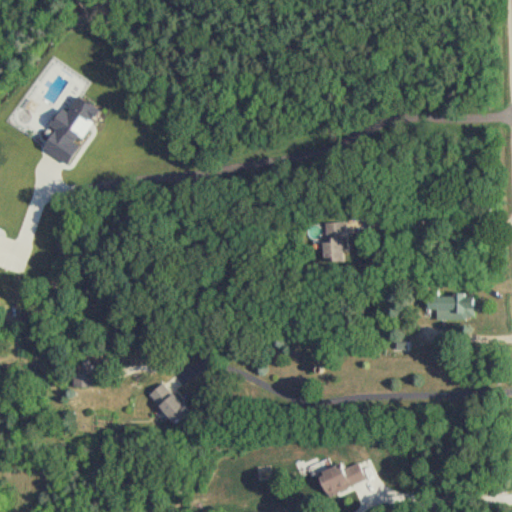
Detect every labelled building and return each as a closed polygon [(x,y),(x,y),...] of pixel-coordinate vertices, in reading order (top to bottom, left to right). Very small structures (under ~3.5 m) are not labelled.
[(325,223),(325,262),(344,262),(344,223),(325,223)] [(437,321),(474,321),(474,294),(428,294),(428,313),(437,313),(437,321)] [(73,373),(73,389),(94,389),(94,373),(73,373)] [(188,416),(167,384),(151,394),(172,426),(188,416)] [(328,497),(367,480),(358,459),(319,475),(328,497)]
